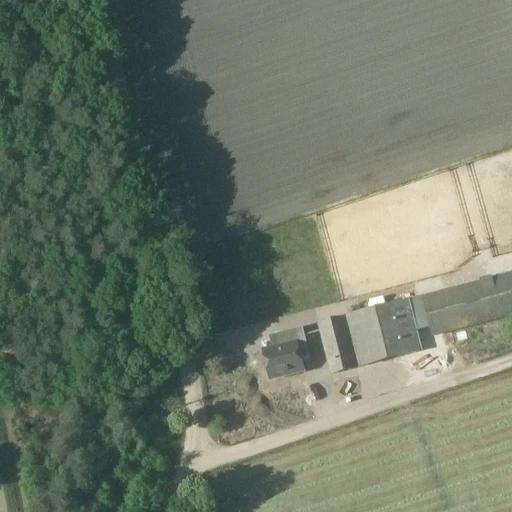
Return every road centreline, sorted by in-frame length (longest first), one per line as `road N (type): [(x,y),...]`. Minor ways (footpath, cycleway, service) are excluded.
road 1 (track): [(99,0),(193,393),(196,428),(175,511)]
road 2 (track): [(184,463),(511,356)]
